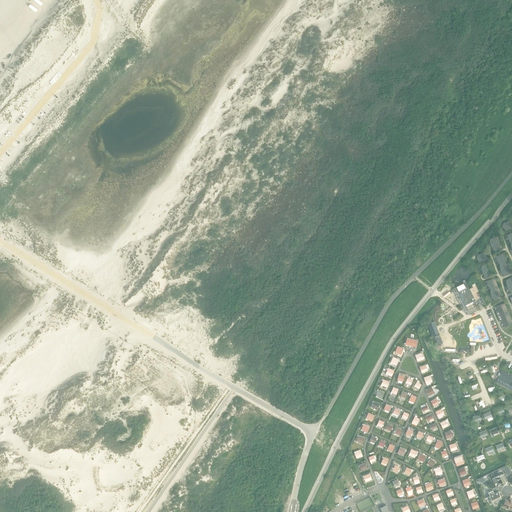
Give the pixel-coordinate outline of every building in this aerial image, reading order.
[(511,226),(510,222),(503,225),(506,232),(511,229),(511,226)] [(497,236),(490,239),(495,251),(502,248),(497,236)] [(485,252),(477,255),(477,257),(477,259),(478,261),(480,262),(487,259),(485,252)] [(504,253),(497,256),(499,263),(507,260),(504,253)] [(507,260),(499,263),(504,275),(511,272),(507,260)] [(484,274),(485,277),(490,275),(485,264),(481,266),(482,269),(482,272),(484,274)] [(495,278),(487,281),(490,288),(498,285),(495,278)] [(463,283),(456,287),(460,293),(461,293),(464,297),(462,298),(463,300),(465,299),(467,304),(473,301),(474,303),(476,302),(475,300),(478,298),(476,293),(479,291),(475,283),(472,285),(473,287),(469,289),(466,281),(465,280),(462,281),(463,282),(463,283)] [(498,285),(490,288),(495,300),(502,297),(498,285)] [(498,311),(496,312),(497,315),(508,311),(504,303),(496,306),(498,311)] [(511,321),(508,311),(497,315),(500,321),(502,320),(505,327),(511,323),(511,321)] [(433,336),(439,333),(434,321),(428,323),(433,336)] [(416,347),(417,340),(407,338),(406,344),(416,347)] [(401,354),(404,349),(398,346),(395,352),(401,354)] [(397,365),(399,359),(393,357),(391,362),(397,365)] [(479,359),(478,363),(481,364),(481,365),(493,368),(494,363),(491,362),(492,361),(479,359)] [(453,363),(448,364),(448,368),(451,367),(452,371),(463,369),(462,365),(461,366),(460,362),(454,363),(453,363)] [(511,372),(511,369),(504,365),(502,369),(511,374),(511,372)] [(392,376),(394,370),(388,368),(386,373),(392,376)] [(498,379),(496,382),(507,388),(508,384),(511,386),(511,388),(511,390),(511,376),(502,371),(497,379),(498,379)] [(458,378),(450,388),(454,391),(456,389),(457,389),(465,379),(461,376),(459,378),(458,378)] [(387,387),(389,381),(383,379),(381,385),(387,387)] [(434,392),(431,387),(426,390),(429,395),(434,392)] [(464,388),(456,399),(460,401),(462,399),(463,400),(471,390),(467,387),(465,389),(464,388)] [(439,403),(436,398),(431,401),(433,406),(439,403)] [(472,400),(461,407),(464,411),(466,410),(467,411),(478,403),(475,399),(473,401),(472,400)] [(377,409),(379,403),(374,401),(371,406),(377,409)] [(444,414),(441,409),(435,412),(438,417),(444,414)] [(470,416),(466,417),(466,420),(469,420),(470,423),(481,421),(480,417),(479,417),(478,414),(472,415),(470,416)] [(448,425),(445,420),(440,423),(443,428),(448,425)] [(367,432),(370,426),(364,424),(361,429),(367,432)] [(501,434),(496,435),(496,439),(499,438),(499,442),(511,440),(511,437),(509,437),(508,433),(502,434),(501,434)] [(362,443),(365,438),(359,435),(356,441),(362,443)] [(457,449),(455,443),(449,445),(451,451),(457,449)] [(504,447),(499,447),(499,451),(502,451),(502,454),(511,453),(511,449),(511,450),(511,446),(505,447),(504,447)] [(363,455),(360,449),(354,452),(356,457),(363,455)] [(414,457),(417,452),(411,449),(408,455),(414,457)] [(423,461),(426,456),(420,453),(417,458),(423,461)] [(464,463),(461,455),(454,458),(457,466),(464,463)] [(432,467),(435,462),(430,458),(427,463),(432,467)] [(367,468),(365,462),(359,465),(361,470),(367,468)] [(466,473),(464,467),(458,469),(460,475),(466,473)] [(372,479),(369,473),(363,476),(365,482),(372,479)] [(502,474),(492,479),(495,483),(498,482),(500,485),(506,483),(502,474)] [(470,484),(468,478),(462,481),(464,487),(470,484)] [(474,495),(472,490),(466,492),(468,498),(474,495)] [(492,490),(488,492),(490,495),(491,498),(489,499),(491,504),(501,499),(500,497),(501,497),(498,491),(494,493),(492,490)]
